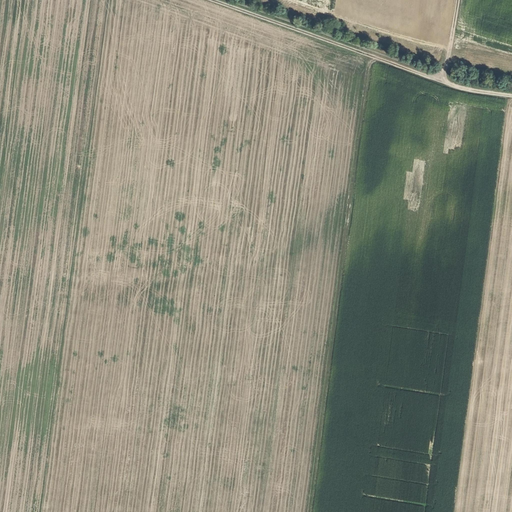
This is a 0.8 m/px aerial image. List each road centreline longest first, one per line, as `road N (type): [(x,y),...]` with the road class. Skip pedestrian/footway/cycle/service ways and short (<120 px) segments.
road 1 (track): [(308,511),(368,55)]
road 2 (track): [(511,96),(468,89),(213,0)]
